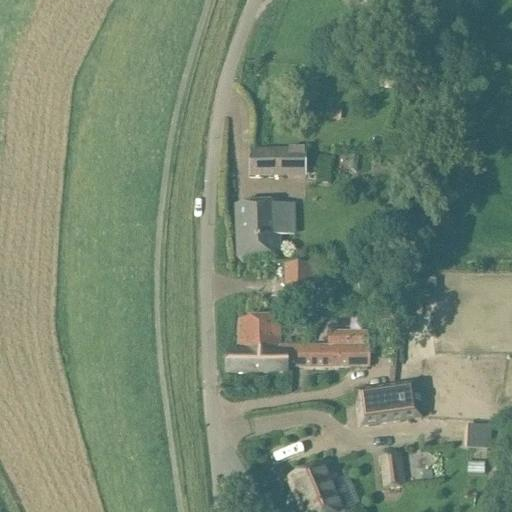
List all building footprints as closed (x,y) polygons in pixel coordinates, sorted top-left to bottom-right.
[(250,161),(249,179),(283,179),(283,152),(271,152),(250,151),(250,161)] [(333,170),(319,168),(317,184),(331,186),(333,170)] [(278,207),(278,206),(235,208),(238,260),(279,258),(278,211),(282,211),(281,207),(278,207)] [(312,271),(284,270),(282,311),(310,312),(312,271)] [(369,312),(369,329),(399,329),(399,312),(397,312),(390,312),(369,312)] [(226,356),(226,375),(233,375),(246,375),(288,375),(288,369),(370,370),(370,349),(369,349),(369,334),(328,334),(328,348),(280,346),(281,322),(276,321),(262,321),(260,321),(240,320),(240,321),(238,354),(236,354),(226,354),(226,356)] [(418,384),(354,393),(360,431),(423,422),(418,384)] [(469,427),(465,427),(464,452),(492,453),(493,429),(469,429),(469,427)] [(402,456),(379,459),(383,492),(406,490),(402,456)] [(340,480),(333,462),(288,481),(300,511),(344,511),(333,483),(340,480)]
